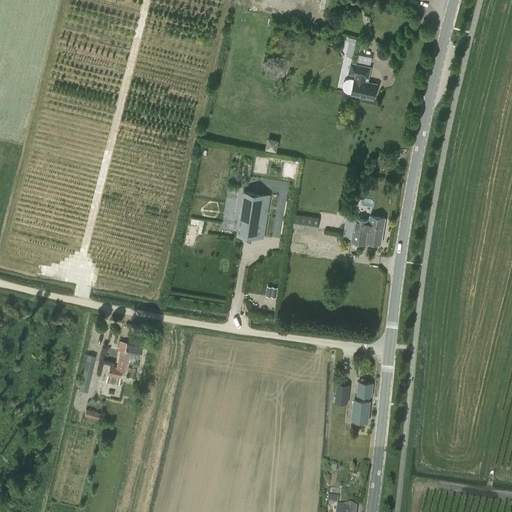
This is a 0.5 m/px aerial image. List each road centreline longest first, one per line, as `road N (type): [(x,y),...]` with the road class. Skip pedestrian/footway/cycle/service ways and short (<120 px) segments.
road 1 (unclassified): [(388,348),(82,303),(0,283)]
road 2 (secondary): [(388,348),(428,99),(455,0)]
road 3 (secondary): [(368,511),(388,348)]
